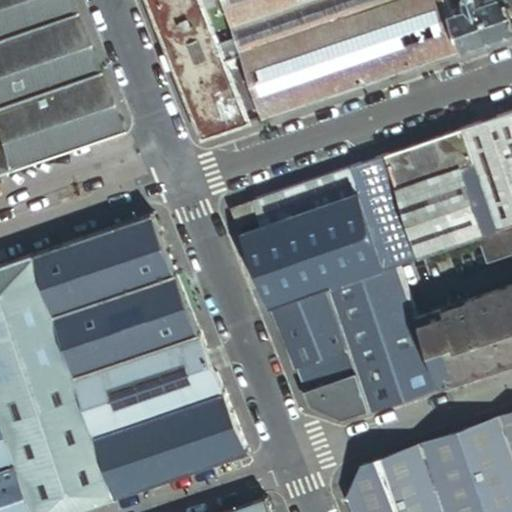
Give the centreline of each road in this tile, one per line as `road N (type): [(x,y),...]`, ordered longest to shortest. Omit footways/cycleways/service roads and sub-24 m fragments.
road 1 (residential): [(511,69),(211,175),(179,171)]
road 2 (residential): [(179,171),(296,463)]
road 3 (residential): [(511,390),(296,463)]
road 4 (unclassified): [(179,171),(150,167),(0,220)]
road 5 (residential): [(111,0),(179,171)]
road 6 (residential): [(296,463),(152,511)]
